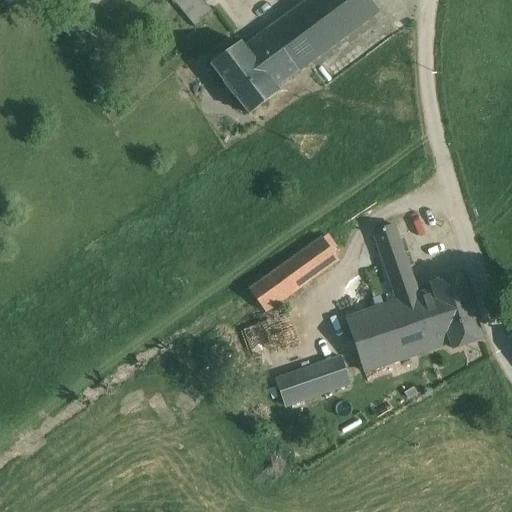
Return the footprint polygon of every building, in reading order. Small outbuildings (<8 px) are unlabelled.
[(201,0),(178,0),(171,6),(189,28),(211,11),(201,0)] [(370,0),(307,0),(268,29),(300,71),(379,12),(370,0)] [(300,71),(268,29),(244,47),(276,89),(300,71)] [(244,47),(241,43),(239,44),(239,45),(213,65),(213,64),(211,66),(212,67),(213,67),(225,83),(224,83),(235,99),(236,98),(248,113),(248,114),(249,115),(279,93),(276,89),(244,47)] [(393,226),(374,233),(398,301),(417,294),(393,226)] [(322,237),(296,256),(312,278),(338,260),(322,237)] [(296,256),(249,289),(265,312),(312,278),(296,256)] [(461,274),(432,283),(451,343),(453,349),(483,340),(461,274)] [(417,294),(398,301),(346,318),(365,372),(451,343),(434,289),(418,294),(417,294)] [(289,314),(265,323),(278,359),(303,350),(289,314)] [(341,357),(317,365),(327,392),(350,383),(341,357)] [(327,392),(317,365),(276,379),(286,406),(327,392)]
